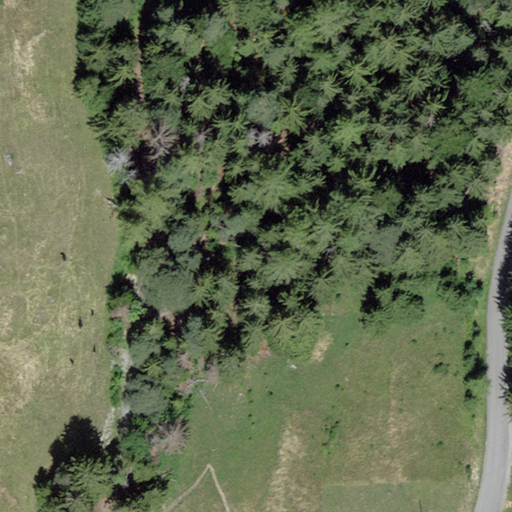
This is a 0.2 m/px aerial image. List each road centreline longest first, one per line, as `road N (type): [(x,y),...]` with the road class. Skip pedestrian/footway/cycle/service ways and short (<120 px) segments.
road 1 (track): [(138,150),(125,329),(98,511)]
road 2 (unclassified): [(480,511),(496,421),(511,217)]
